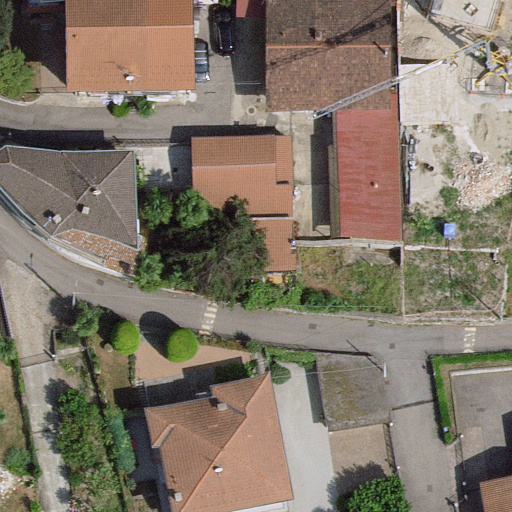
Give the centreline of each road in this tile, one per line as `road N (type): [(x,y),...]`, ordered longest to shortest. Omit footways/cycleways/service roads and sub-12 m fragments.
road 1 (residential): [(393,346),(206,319),(84,286),(0,230)]
road 2 (residential): [(422,511),(393,346)]
road 3 (residential): [(511,330),(393,346)]
